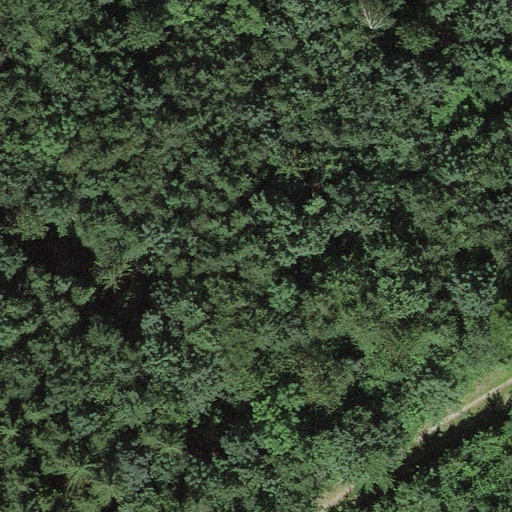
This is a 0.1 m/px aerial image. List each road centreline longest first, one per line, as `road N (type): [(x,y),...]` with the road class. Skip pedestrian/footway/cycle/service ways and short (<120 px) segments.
road 1 (track): [(110,511),(199,398),(465,157),(511,128)]
road 2 (track): [(308,511),(424,424),(511,382)]
